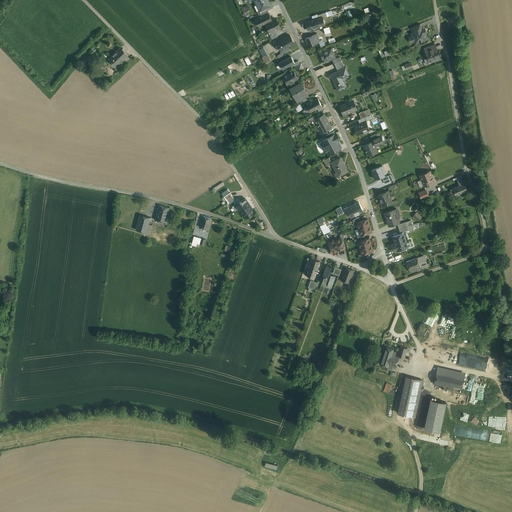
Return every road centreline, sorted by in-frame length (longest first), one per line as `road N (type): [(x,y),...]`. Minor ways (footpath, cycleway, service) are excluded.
road 1 (residential): [(392,283),(480,253),(488,240),(435,0)]
road 2 (unclassified): [(84,0),(206,123),(278,238)]
road 3 (residential): [(279,0),(354,156),(392,283)]
road 4 (track): [(359,267),(272,485),(327,511)]
road 5 (unclassified): [(0,163),(169,201),(278,238)]
road 6 (track): [(415,511),(413,442),(427,362)]
